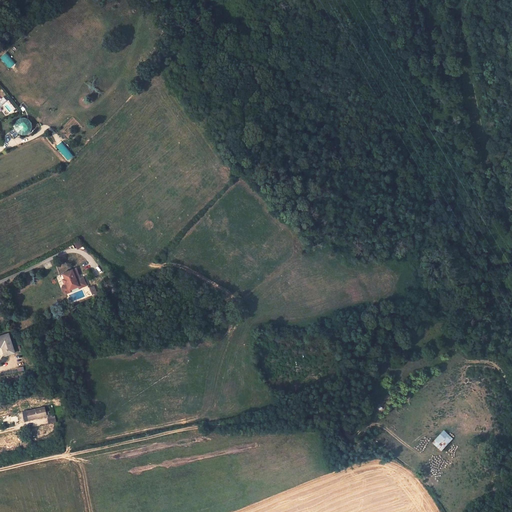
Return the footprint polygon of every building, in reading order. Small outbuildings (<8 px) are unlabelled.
[(8,54),(1,59),(8,68),(14,63),(8,54)] [(9,104),(3,97),(0,100),(0,106),(3,110),(6,108),(8,105),(9,104)] [(29,120),(25,118),(21,118),(17,121),(16,125),(16,129),(9,132),(14,138),(19,132),(22,134),(27,134),(30,131),(32,127),(31,123),(29,120)] [(62,141),(56,146),(68,161),(74,156),(62,141)] [(73,242),(77,249),(82,246),(78,239),(73,242)] [(76,268),(73,270),(63,274),(67,284),(63,285),(62,288),(64,292),(66,293),(70,292),(69,290),(79,286),(77,281),(74,275),(78,273),(76,268)] [(87,286),(83,278),(77,281),(79,286),(80,288),(87,286)] [(93,284),(89,287),(93,296),(98,294),(93,284)] [(0,347),(3,346),(6,356),(15,353),(9,334),(0,337),(0,347)] [(36,417),(47,415),(45,407),(27,411),(29,419),(29,420),(36,419),(36,417)] [(441,451),(453,438),(443,430),(432,443),(441,451)]
